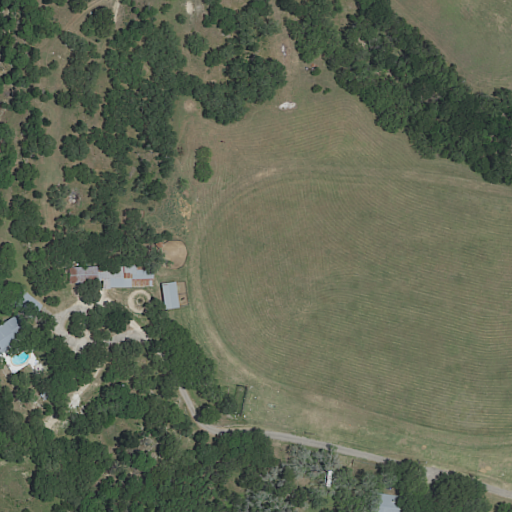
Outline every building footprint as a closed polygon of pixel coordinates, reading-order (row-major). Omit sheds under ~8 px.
[(152,287),(131,287),(131,288),(110,288),(110,290),(102,290),(102,282),(97,282),(97,284),(72,284),(72,268),(129,266),(129,265),(152,265),(152,287)] [(178,309),(163,311),(160,284),(175,283),(178,309)] [(5,301),(24,320),(38,307),(18,288),(5,301)] [(0,346),(6,341),(4,340),(21,325),(9,311),(0,318),(0,346)] [(407,499),(404,511),(368,511),(372,493),(407,498),(407,499)]
